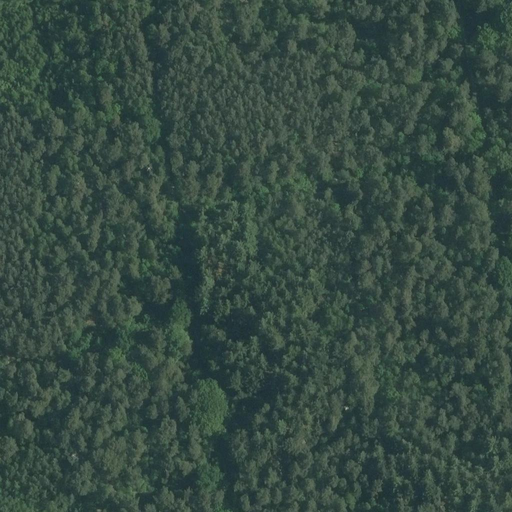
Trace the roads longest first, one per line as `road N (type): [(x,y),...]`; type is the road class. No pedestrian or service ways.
road 1 (unknown): [(223,474),(314,464),(370,407),(325,191),(173,220)]
road 2 (track): [(456,0),(511,295)]
road 3 (unknown): [(173,220),(155,125),(0,117)]
